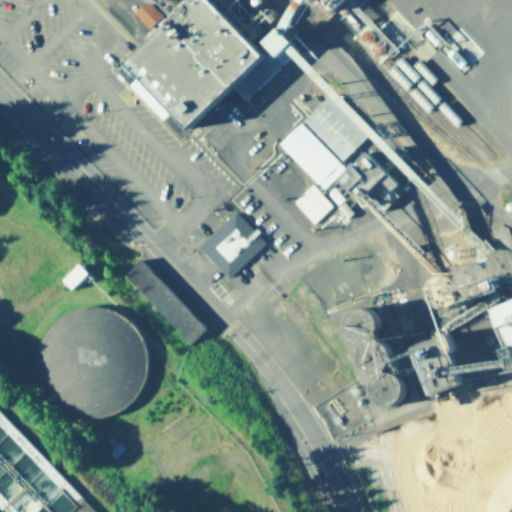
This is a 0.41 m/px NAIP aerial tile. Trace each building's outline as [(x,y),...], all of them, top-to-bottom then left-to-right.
[(119,68),(159,120),(182,114),(205,125),(242,96),(247,98),(312,47),(300,32),(269,40),(267,26),(276,19),(261,0),(151,0),(152,4),(147,8),(156,12),(143,23),(149,31),(139,53),(119,68)] [(371,138),(331,96),(281,144),(326,191),(342,176),(337,171),(371,138)] [(267,247),(236,214),(199,250),(230,282),(267,247)] [(67,282),(76,292),(95,276),(87,266),(67,282)] [(133,426),(150,332),(135,330),(138,317),(73,306),(54,411),(133,426)] [(0,510),(1,511),(78,511),(83,507),(83,511),(95,511),(14,426),(4,427),(0,430),(0,510)]
